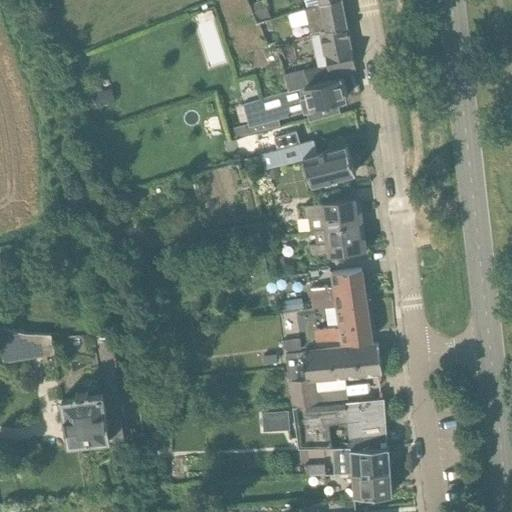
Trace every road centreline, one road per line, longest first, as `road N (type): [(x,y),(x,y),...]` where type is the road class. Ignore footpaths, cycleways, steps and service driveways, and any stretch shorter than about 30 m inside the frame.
road 1 (unclassified): [(417,353),(365,0)]
road 2 (tertiary): [(491,345),(451,0)]
road 3 (tertiary): [(510,511),(491,345)]
road 4 (unclassified): [(436,511),(417,353)]
